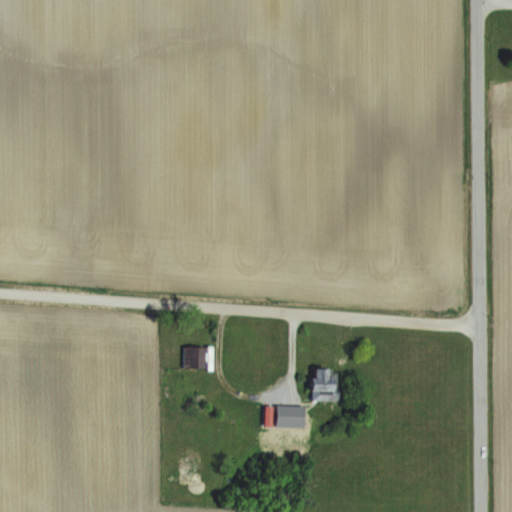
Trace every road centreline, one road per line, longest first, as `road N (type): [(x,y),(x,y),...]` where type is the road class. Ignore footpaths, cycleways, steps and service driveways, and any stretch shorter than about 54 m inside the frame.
road 1 (residential): [(480,511),(479,0)]
road 2 (residential): [(479,325),(0,291)]
